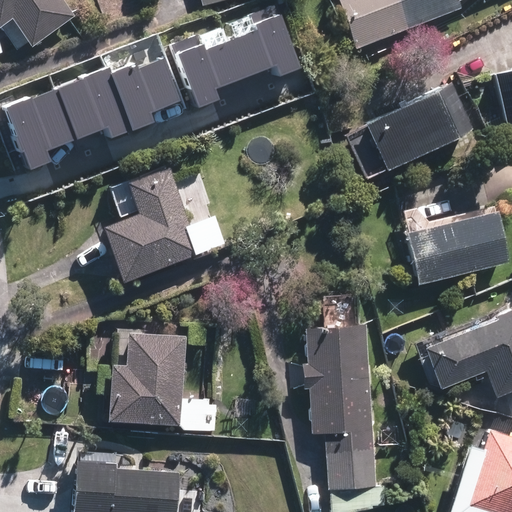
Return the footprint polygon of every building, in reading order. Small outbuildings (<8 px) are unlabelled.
[(66,12),(58,0),(0,0),(0,21),(15,12),(31,36),(66,12)] [(343,0),(361,44),(460,5),(457,0),(343,0)] [(251,25),(230,33),(243,70),(271,60),(275,71),(296,64),(276,9),(249,19),(251,25)] [(196,30),(170,40),(194,101),(215,93),(210,82),(243,70),(230,33),(201,43),(196,30)] [(130,58),(106,67),(128,124),(150,116),(146,107),(176,95),(160,54),(133,65),(130,58)] [(104,62),(52,83),(72,134),(103,121),(108,133),(128,124),(106,67),(104,62)] [(511,71),(499,75),(508,115),(511,114),(511,71)] [(52,83),(2,102),(25,163),(47,155),(43,144),(72,134),(52,83)] [(467,124),(449,85),(369,120),(387,160),(467,124)] [(194,246),(169,170),(133,182),(145,216),(110,227),(124,269),(194,246)] [(497,214),(408,235),(419,280),(508,259),(497,214)] [(511,311),(476,325),(430,342),(444,381),(491,364),(501,390),(511,385),(511,311)] [(372,479),(363,326),(311,329),(318,426),(331,426),(334,481),(372,479)] [(105,371),(107,332),(86,331),(84,370),(105,371)] [(176,418),(181,338),(133,335),(131,366),(116,365),(113,414),(176,418)] [(511,511),(511,436),(493,430),(467,511),(511,511)] [(173,511),(177,471),(79,464),(75,511),(86,511),(173,511)]
